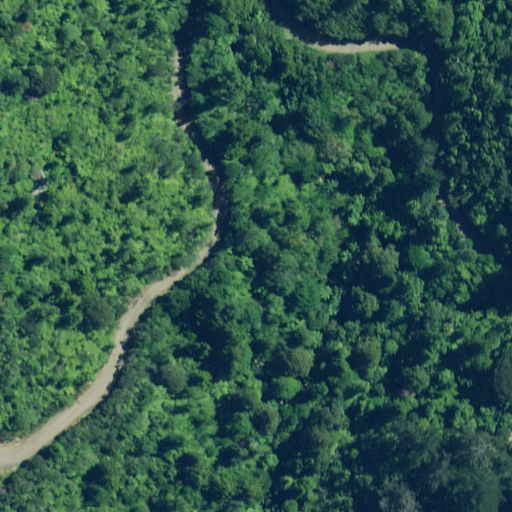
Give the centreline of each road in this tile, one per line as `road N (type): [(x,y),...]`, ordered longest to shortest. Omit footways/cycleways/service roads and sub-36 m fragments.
road 1 (unclassified): [(183,0),(175,62),(216,210),(212,231),(186,266),(140,303),(112,357),(28,452),(0,460)]
road 2 (unclassified): [(511,255),(453,214),(431,178),(451,101),(432,58),(341,45),(303,29),(287,16),(284,0)]
